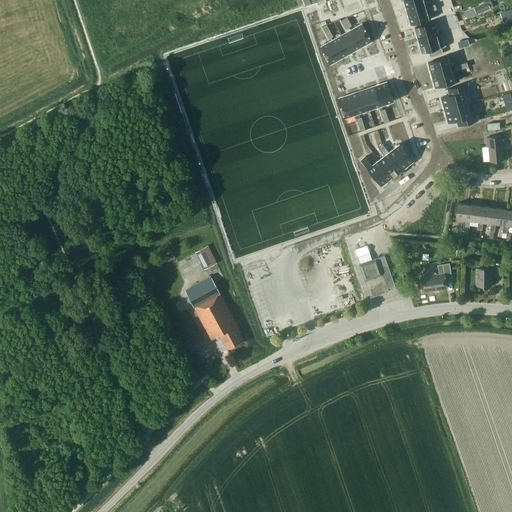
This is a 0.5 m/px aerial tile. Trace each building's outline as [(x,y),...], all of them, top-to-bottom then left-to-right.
[(403,0),(407,12),(427,6),(424,0),(403,0)] [(474,7),(477,13),(477,14),(490,8),(487,1),(474,7)] [(427,6),(407,12),(411,25),(430,19),(428,12),(437,9),(435,4),(427,6)] [(477,13),(474,7),(464,11),(467,18),(477,13)] [(511,20),(511,8),(500,13),(504,23),(511,20)] [(434,22),(414,27),(418,40),(438,34),(434,22)] [(360,24),(349,30),(359,48),(370,42),(360,24)] [(349,30),(339,36),(349,54),(359,48),(349,30)] [(438,34),(418,40),(422,53),(428,51),(430,57),(443,53),(442,48),(446,46),(442,33),(438,34)] [(339,36),(329,42),(339,59),(349,54),(339,36)] [(496,39),(487,41),(490,50),(499,47),(496,39)] [(460,41),(448,43),(449,53),(462,51),(460,41)] [(329,42),(318,47),(328,65),(339,59),(329,42)] [(447,56),(427,61),(431,74),(450,68),(447,56)] [(450,68),(431,74),(434,87),(454,81),(450,68)] [(387,83),(374,87),(381,106),(393,102),(387,83)] [(449,95),(441,97),(444,110),(467,104),(471,102),(468,90),(469,89),(467,83),(447,89),(449,95)] [(374,87),(362,91),(369,111),(381,106),(374,87)] [(362,91),(350,96),(357,115),(369,111),(362,91)] [(350,96),(338,100),(345,119),(357,115),(350,96)] [(467,104),(444,110),(448,123),(461,119),(463,125),(478,120),(476,115),(475,115),(474,110),(469,112),(467,104)] [(503,145),(502,136),(486,137),(487,146),(488,146),(490,161),(503,160),(501,145),(503,145)] [(382,143),(377,147),(384,155),(378,160),(392,177),(402,170),(388,152),(382,143)] [(399,143),(388,152),(402,170),(404,168),(404,169),(408,167),(407,166),(413,161),(399,143)] [(365,156),(361,159),(381,186),(392,177),(378,160),(372,164),(365,156)] [(506,208),(499,208),(500,223),(507,223),(506,215),(511,215),(511,198),(506,198),(506,208)] [(195,251),(204,269),(217,262),(208,244),(195,251)] [(167,261),(175,257),(173,252),(165,256),(167,261)] [(372,260),(370,253),(358,256),(361,264),(359,264),(371,297),(388,291),(387,289),(390,288),(391,290),(393,290),(396,288),(385,255),(377,258),(372,260)] [(503,254),(494,254),(494,264),(503,264),(503,254)] [(429,276),(420,277),(422,292),(447,288),(445,279),(452,277),(449,263),(437,265),(439,274),(437,274),(435,272),(430,273),(429,276)] [(477,268),(477,286),(490,286),(490,268),(477,268)] [(213,283),(212,281),(187,294),(211,339),(219,334),(227,349),(228,348),(229,349),(236,345),(236,344),(243,340),(239,333),(241,332),(214,282),(213,283)] [(194,329),(185,334),(188,341),(198,335),(194,329)]
